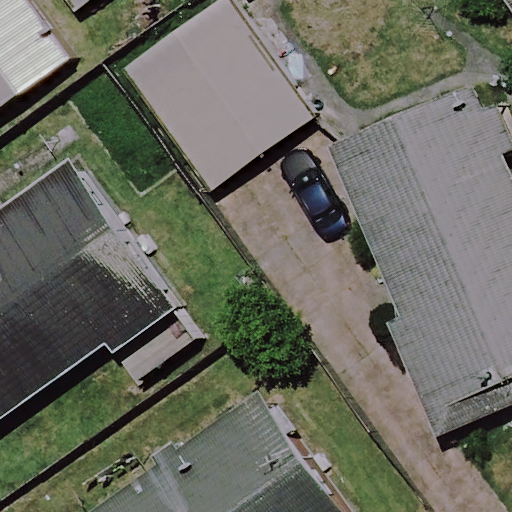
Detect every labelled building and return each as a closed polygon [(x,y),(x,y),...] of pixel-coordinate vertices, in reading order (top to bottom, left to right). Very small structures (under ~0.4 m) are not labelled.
[(0,0),(0,120),(78,66),(32,0),(0,0)] [(237,11),(134,87),(221,205),(324,129),(237,11)] [(448,437),(511,410),(511,170),(479,89),(331,149),(448,437)] [(0,431),(176,318),(84,176),(0,230),(0,431)] [(272,308),(200,207),(150,243),(221,343),(272,308)] [(99,511),(335,511),(259,402),(99,511)]
